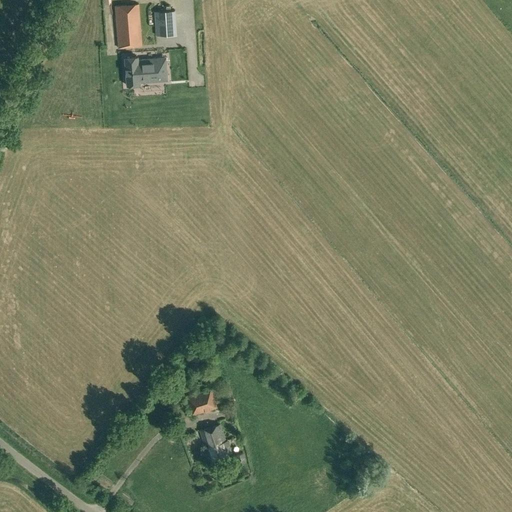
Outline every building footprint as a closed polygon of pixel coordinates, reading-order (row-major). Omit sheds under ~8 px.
[(118,48),(143,46),(140,3),(114,5),(118,48)] [(156,35),(177,34),(175,10),(154,11),(156,35)] [(138,56),(125,57),(126,85),(139,84),(139,81),(165,80),(164,57),(138,59),(138,56)] [(215,374),(215,363),(203,364),(203,374),(215,374)] [(196,380),(193,370),(185,373),(188,382),(196,380)] [(166,395),(167,397),(186,388),(179,375),(172,378),(173,381),(162,386),(166,395)] [(212,388),(187,395),(193,415),(217,407),(212,388)] [(208,461),(232,453),(227,440),(226,440),(221,423),(200,429),(206,447),(204,448),(208,461)] [(243,452),(235,454),(238,464),(246,462),(243,452)]
